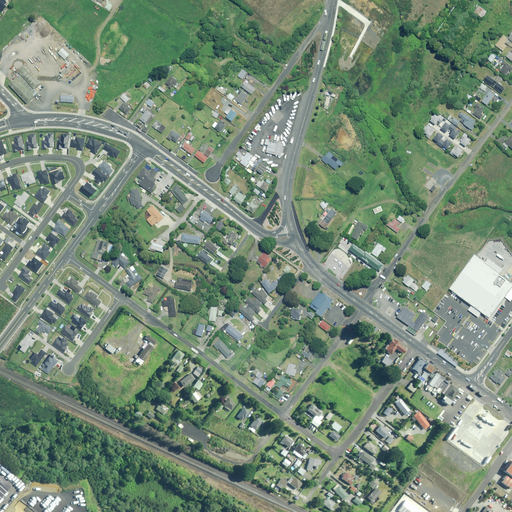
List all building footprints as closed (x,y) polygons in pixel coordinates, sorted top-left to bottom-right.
[(477,6),(473,13),(482,19),(487,12),(477,6)] [(217,11),(215,9),(210,15),(213,17),(210,19),(215,23),(220,16),(216,13),(217,11)] [(386,14),(380,10),(377,13),(383,18),(386,14)] [(226,14),(225,16),(224,15),(217,25),(223,29),(230,19),(229,19),(230,17),(226,14)] [(511,42),(502,36),(495,46),(503,51),(504,49),(505,50),(507,47),(504,45),(505,43),(508,46),(511,42)] [(73,59),(65,51),(61,56),(68,64),(73,59)] [(496,56),(492,53),(487,60),(491,62),(496,56)] [(220,72),(216,67),(217,66),(211,59),(211,60),(202,66),(211,78),(220,72)] [(511,70),(504,64),(499,71),(507,77),(510,72),(511,70)] [(247,72),(243,69),(238,76),(242,79),(247,72)] [(43,87),(27,70),(21,76),(37,93),(43,87)] [(505,88),(487,75),(484,81),(501,93),(505,88)] [(178,81),(171,76),(166,84),(169,86),(168,87),(171,89),(178,81)] [(39,97),(22,79),(12,88),(29,106),(39,97)] [(256,89),(245,81),(241,87),(252,94),(256,89)] [(226,90),(221,86),(218,91),(223,95),(226,90)] [(249,95),(241,90),(238,93),(240,94),(236,101),(242,105),(249,95)] [(494,95),(489,91),(481,101),(487,105),(494,95)] [(130,99),(124,94),(120,98),(126,103),(130,99)] [(77,99),(63,98),(63,106),(76,107),(77,99)] [(154,103),(149,99),(146,103),(151,107),(154,103)] [(131,109),(124,103),(119,108),(126,114),(131,109)] [(481,106),(477,103),(475,106),(477,108),(473,114),(480,119),(483,115),(481,114),(483,111),(482,110),(485,106),(482,104),(481,106)] [(238,114),(229,107),(225,113),(228,115),(226,117),(232,122),(238,114)] [(145,123),(152,114),(145,108),(142,112),(144,113),(140,119),(145,123)] [(465,115),(462,112),(459,116),(462,118),(460,121),(472,131),(475,127),(473,126),(476,122),(470,117),(469,117),(465,114),(465,115)] [(436,114),(431,121),(436,125),(439,122),(440,123),(444,118),(441,116),(440,117),(436,114)] [(227,125),(221,120),(216,126),(214,124),(212,126),(220,133),(227,125)] [(166,128),(157,121),(153,126),(162,133),(166,128)] [(447,123),(443,128),(447,132),(450,128),(454,131),(451,135),(456,139),(461,132),(457,129),(458,128),(452,124),(451,126),(447,123)] [(434,128),(429,125),(424,131),(429,134),(434,128)] [(181,136),(173,130),(167,138),(171,140),(172,139),(176,142),(176,141),(177,142),(181,136)] [(69,134),(64,133),(64,134),(61,134),(60,140),(58,140),(56,149),(61,150),(61,147),(68,148),(69,143),(68,143),(69,134)] [(454,143),(448,139),(446,143),(442,140),(445,136),(440,133),(435,139),(449,149),(454,143)] [(469,136),(465,133),(462,138),(464,140),(462,142),(467,146),(471,140),(467,137),(469,136)] [(35,134),(31,134),(31,135),(28,135),(28,141),(26,142),(26,150),(31,150),(31,148),(37,147),(37,142),(36,142),(35,134)] [(53,134),(48,134),(48,136),(45,136),(45,140),(42,140),(42,149),(47,149),(47,147),(53,147),(53,138),(53,134)] [(20,135),(14,136),(14,139),(13,139),(14,143),(12,144),(13,152),(17,151),(17,150),(24,149),(22,139),(21,139),(20,135)] [(511,135),(501,146),(505,150),(509,146),(511,149),(511,135)] [(85,139),(75,137),(75,140),(72,139),(70,146),(77,147),(76,149),(83,151),(85,139)] [(101,144),(94,139),(92,142),(89,140),(85,146),(91,150),(90,151),(95,154),(101,144)] [(266,141),(264,152),(280,155),(282,144),(266,141)] [(196,149),(186,142),(182,148),(192,154),(196,149)] [(106,143),(103,148),(108,152),(107,154),(114,158),(115,156),(117,158),(121,151),(106,143)] [(214,149),(210,146),(204,154),(208,157),(214,149)] [(464,150),(459,147),(457,151),(454,149),(451,153),(454,155),(455,154),(460,157),(464,150)] [(247,153),(242,149),(235,158),(240,161),(247,153)] [(208,158),(199,151),(195,156),(204,163),(208,158)] [(344,163),(329,152),(326,156),(325,155),(322,160),(327,165),(328,163),(336,170),(339,165),(341,166),(344,163)] [(253,156),(247,153),(240,163),(246,167),(253,156)] [(111,167),(103,161),(101,164),(100,163),(97,167),(110,176),(113,170),(110,168),(111,167)] [(267,166),(262,162),(257,170),(261,174),(267,166)] [(229,185),(232,181),(231,181),(227,178),(228,172),(231,168),(228,166),(224,171),(224,178),(226,178),(223,181),(229,185)] [(95,168),(91,173),(95,176),(94,177),(96,179),(95,181),(99,184),(101,181),(102,183),(104,180),(106,181),(108,177),(95,168)] [(49,172),(53,185),(60,183),(59,180),(64,179),(62,172),(59,173),(58,169),(49,172)] [(150,169),(148,172),(143,169),(138,175),(143,179),(139,185),(150,192),(156,183),(153,182),(155,179),(153,177),(156,174),(150,169)] [(42,170),(37,172),(41,183),(44,182),(45,185),(50,183),(48,176),(49,176),(46,170),(42,171),(42,170)] [(32,171),(27,172),(27,173),(20,175),(22,182),(25,181),(26,184),(28,183),(29,184),(36,182),(32,171)] [(16,173),(12,174),(13,176),(7,177),(9,183),(11,183),(13,190),(17,188),(17,189),(21,188),(16,173)] [(271,185),(263,180),(261,183),(259,181),(256,185),(266,192),(271,185)] [(317,181),(310,180),(309,189),(307,189),(306,196),(315,198),(317,185),(317,181)] [(92,185),(87,182),(82,188),(92,195),(96,190),(91,186),(92,185)] [(330,188),(328,182),(320,186),(323,191),(330,188)] [(181,190),(177,185),(171,191),(183,204),(189,199),(181,191),(181,190)] [(238,189),(234,186),(229,192),(233,195),(238,189)] [(49,192),(44,188),(43,190),(40,187),(33,196),(44,203),(48,198),(46,197),(49,192)] [(144,206),(138,189),(130,191),(131,194),(130,194),(131,197),(129,198),(132,205),(134,204),(134,206),(136,206),(137,209),(144,206)] [(29,196),(24,192),(21,196),(19,195),(13,203),(20,208),(29,196)] [(246,197),(239,192),(233,200),(235,202),(236,201),(241,205),(246,197)] [(259,205),(253,201),(246,209),(249,211),(251,209),(254,212),(259,205)] [(42,205),(39,203),(38,205),(34,203),(29,210),(30,211),(28,213),(33,216),(35,214),(37,216),(41,210),(39,209),(42,205)] [(164,218),(153,205),(147,211),(152,216),(147,220),(152,226),(157,222),(158,223),(164,218)] [(185,208),(182,205),(176,210),(180,213),(185,208)] [(383,211),(381,206),(373,210),(375,214),(383,211)] [(66,212),(64,211),(61,217),(74,226),(78,221),(75,218),(76,217),(71,213),(72,212),(68,209),(66,212)] [(214,218),(204,210),(200,215),(201,216),(200,218),(204,222),(206,220),(210,223),(214,218)] [(336,213),(331,210),(323,220),(319,224),(326,229),(329,225),(328,225),(336,213)] [(18,216),(13,212),(12,213),(10,212),(8,214),(6,212),(2,218),(7,221),(6,222),(10,226),(18,216)] [(29,222),(24,219),(23,220),(19,217),(15,223),(18,225),(15,229),(22,234),(27,227),(26,226),(29,222)] [(71,228),(59,219),(55,223),(56,224),(55,225),(56,225),(53,229),(58,233),(59,232),(64,236),(71,228)] [(400,223),(395,219),(392,223),(390,222),(387,225),(397,232),(400,229),(397,226),(400,223)] [(225,224),(221,221),(216,227),(220,231),(225,224)] [(368,227),(359,221),(354,229),(356,230),(351,237),(357,240),(363,229),(366,231),(368,227)] [(227,236),(225,234),(222,237),(225,239),(223,242),(227,245),(228,243),(232,246),(239,236),(232,230),(227,236)] [(61,240),(51,232),(46,238),(50,241),(48,243),(53,247),(57,243),(58,243),(61,240)] [(201,237),(183,234),(181,242),(200,245),(201,237)] [(109,243),(98,240),(94,252),(93,252),(91,258),(101,261),(103,255),(105,256),(109,243)] [(218,248),(209,240),(205,245),(214,253),(218,248)] [(165,246),(152,242),(150,248),(162,252),(165,246)] [(386,249),(379,243),(372,253),(377,257),(382,251),(384,252),(386,249)] [(14,248),(10,245),(9,246),(6,244),(1,251),(3,253),(1,256),(5,259),(14,248)] [(50,248),(44,244),(41,249),(39,248),(35,253),(45,260),(51,252),(48,251),(50,248)] [(350,248),(380,270),(384,264),(366,251),(365,252),(353,244),(350,248)] [(212,253),(201,246),(197,251),(208,259),(212,253)] [(261,265),(260,266),(262,268),(263,266),(266,268),(272,259),(269,257),(270,256),(267,254),(266,254),(264,252),(257,262),(261,265)] [(117,264),(123,269),(128,263),(117,253),(107,264),(113,268),(117,264)] [(340,259),(331,253),(326,260),(330,263),(334,267),(340,259)] [(511,289),(511,280),(501,273),(500,272),(494,268),(489,265),(487,263),(476,255),(453,286),(451,289),(453,291),(476,307),(491,318),(507,297),(511,289)] [(43,264),(34,257),(31,261),(29,260),(26,265),(36,272),(43,264)] [(490,258),(487,263),(501,273),(505,269),(490,258)] [(23,265),(20,270),(21,271),(17,276),(29,285),(33,279),(29,276),(30,276),(28,274),(31,271),(23,265)] [(169,270),(161,266),(156,275),(163,279),(169,270)] [(349,269),(344,266),(338,273),(343,277),(349,269)] [(136,277),(130,268),(126,270),(130,276),(128,277),(130,280),(127,283),(130,287),(142,279),(139,275),(136,277)] [(414,280),(408,276),(406,278),(405,277),(403,279),(404,280),(403,282),(409,287),(416,292),(419,287),(413,282),(414,280)] [(79,283),(71,277),(69,280),(67,279),(65,283),(79,293),(83,289),(77,285),(79,283)] [(184,279),(179,277),(178,282),(176,282),(174,288),(191,291),(192,283),(183,281),(184,279)] [(271,285),(267,279),(262,282),(269,294),(280,286),(276,281),(271,285)] [(431,284),(427,281),(422,287),(427,291),(428,290),(427,290),(431,284)] [(25,289),(19,285),(18,287),(17,286),(12,292),(13,293),(12,294),(13,295),(11,298),(16,302),(25,289)] [(160,288),(155,285),(153,288),(149,286),(147,290),(146,289),(144,294),(149,296),(147,301),(153,303),(160,288)] [(256,287),(252,292),(265,305),(268,302),(266,298),(268,296),(267,294),(266,292),(262,288),(260,291),(256,287)] [(60,289),(56,294),(70,304),(74,299),(72,297),(72,295),(66,291),(64,293),(60,289)] [(98,296),(91,291),(90,292),(88,291),(83,297),(98,308),(102,302),(97,298),(98,296)] [(316,313),(322,317),(333,300),(326,296),(326,293),(324,292),(322,294),(320,291),(309,306),(316,311),(316,313)] [(489,320),(490,318),(454,291),(453,291),(452,292),(472,306),(469,310),(479,317),(482,314),(489,320)] [(250,296),(245,301),(258,314),(261,311),(260,309),(261,308),(260,307),(263,304),(257,298),(254,301),(250,296)] [(172,297),(167,297),(168,300),(163,301),(163,307),(168,306),(170,317),(177,316),(175,299),(172,299),(172,297)] [(55,304),(51,301),(47,305),(61,316),(66,310),(63,308),(64,307),(58,303),(55,304)] [(94,309),(91,307),(89,309),(82,304),(81,305),(79,304),(76,308),(79,309),(79,311),(89,318),(92,314),(91,312),(94,309)] [(243,305),(238,310),(252,323),(256,319),(253,317),(254,316),(253,315),(255,313),(250,307),(247,310),(243,305)] [(218,308),(211,307),(209,321),(216,322),(218,308)] [(415,322),(412,320),(416,315),(405,307),(398,317),(410,326),(412,328),(415,322)] [(54,314),(45,308),(39,316),(44,320),(45,319),(52,324),(54,322),(55,323),(57,320),(52,316),(54,314)] [(302,310),(292,308),(291,317),(294,319),(301,320),(302,310)] [(238,313),(233,309),(229,313),(233,317),(238,313)] [(415,322),(412,328),(419,332),(429,317),(422,312),(415,322)] [(88,321),(81,316),(79,318),(73,313),(70,317),(73,319),(72,321),(77,325),(76,326),(81,330),(88,321)] [(53,329),(40,320),(37,323),(40,325),(36,331),(39,333),(40,332),(42,332),(42,331),(44,333),(45,332),(49,335),(53,329)] [(331,327),(323,320),(319,326),(327,332),(331,327)] [(243,336),(228,323),(225,326),(227,328),(225,330),(239,342),(243,336)] [(206,326),(199,324),(197,330),(194,329),(193,334),(202,337),(204,330),(205,331),(206,326)] [(72,331),(65,325),(61,331),(63,332),(62,333),(73,341),(75,338),(75,336),(78,333),(73,330),(72,331)] [(419,332),(410,326),(407,329),(416,335),(419,332)] [(31,338),(27,335),(23,342),(21,341),(18,345),(21,347),(19,351),(24,354),(29,346),(30,347),(34,342),(30,339),(31,338)] [(136,355),(134,357),(136,359),(134,361),(140,365),(153,348),(151,347),(156,342),(147,335),(144,339),(148,342),(147,344),(144,343),(141,347),(143,349),(137,356),(136,355)] [(67,340),(63,337),(60,342),(56,339),(53,344),(63,351),(66,347),(69,344),(66,342),(67,340)] [(232,353),(220,339),(214,345),(218,350),(219,349),(227,358),(232,353)] [(403,349),(390,339),(381,351),(388,356),(395,346),(402,351),(403,349)] [(365,351),(352,342),(347,349),(359,358),(365,351)] [(115,349),(108,344),(105,348),(112,354),(115,349)] [(314,352),(309,348),(306,352),(305,351),(302,354),(309,359),(314,352)] [(458,367),(459,365),(442,348),(438,353),(458,367)] [(46,353),(41,350),(38,355),(35,353),(31,359),(32,360),(30,362),(36,366),(46,353)] [(183,354),(178,350),(170,361),(176,365),(183,354)] [(59,361),(53,357),(52,358),(50,356),(45,363),(46,364),(43,370),(48,374),(54,365),(55,367),(59,361)] [(383,356),(378,362),(384,367),(388,361),(383,356)] [(417,359),(410,368),(417,373),(424,363),(417,359)] [(296,366),(290,363),(286,373),(294,377),(297,370),(295,369),(296,366)] [(431,369),(424,363),(420,368),(427,374),(430,371),(431,369)] [(203,368),(201,366),(199,368),(198,367),(192,373),(197,377),(203,368)] [(503,373),(498,369),(496,372),(494,370),(492,372),(495,374),(493,376),(491,375),(489,378),(497,384),(497,383),(500,385),(505,379),(501,376),(503,373)] [(280,376),(281,374),(276,370),(272,376),(279,381),(281,377),(280,376)] [(444,408),(450,400),(457,391),(430,371),(427,374),(432,377),(426,384),(430,387),(431,386),(435,389),(440,383),(441,381),(445,384),(438,393),(442,396),(437,403),(444,408)] [(428,375),(423,372),(418,379),(423,382),(428,375)] [(194,379),(190,373),(179,382),(183,387),(194,379)] [(264,375),(260,373),(253,382),(262,388),(267,381),(262,378),(264,375)] [(292,380),(284,375),(276,386),(280,389),(283,385),(287,387),(292,380)] [(276,382),(271,379),(267,385),(271,388),(276,382)] [(203,384),(198,380),(191,389),(193,390),(195,388),(198,390),(203,384)] [(410,383),(406,387),(412,392),(416,387),(410,383)] [(319,395),(318,396),(324,401),(329,394),(324,390),(324,391),(322,389),(318,394),(319,395)] [(201,396),(196,390),(188,396),(194,403),(201,396)] [(284,393),(279,390),(275,396),(280,399),(284,393)] [(231,400),(225,396),(223,399),(226,401),(223,405),(224,406),(224,407),(230,412),(235,404),(230,401),(231,400)] [(410,411),(399,398),(393,402),(405,416),(410,411)] [(168,409),(161,404),(159,406),(158,405),(155,409),(163,415),(168,409)] [(323,413),(310,404),(309,407),(308,406),(307,408),(306,411),(314,417),(310,422),(316,427),(320,422),(319,421),(322,417),(321,416),(323,413)] [(392,410),(388,407),(383,413),(387,416),(392,410)] [(248,412),(243,408),(237,417),(241,420),(243,418),(244,419),(248,412)] [(143,415),(137,410),(133,415),(139,420),(143,415)] [(429,425),(418,411),(410,418),(413,421),(415,420),(424,430),(429,425)] [(262,421),(256,417),(247,429),(253,433),(262,421)] [(340,427),(333,421),(329,427),(337,432),(340,427)] [(388,434),(379,426),(374,431),(383,439),(388,434)] [(339,436),(332,431),(328,436),(335,441),(339,436)] [(293,442),(284,436),(279,443),(282,445),(282,444),(289,448),(293,442)] [(373,446),(368,442),(366,444),(365,443),(362,447),(372,455),(377,448),(373,445),(373,446)] [(304,447),(297,443),(292,453),(300,458),(301,457),(304,459),(307,454),(302,450),(304,447)] [(373,459),(362,451),(358,457),(368,465),(373,459)] [(268,452),(266,454),(276,462),(278,459),(268,452)] [(320,460),(308,458),(306,471),(311,471),(311,466),(317,467),(317,464),(320,465),(320,460)] [(290,462),(284,459),(281,464),(287,467),(290,462)] [(305,471),(300,467),(295,473),(300,476),(301,475),(302,475),(305,471)] [(353,478),(345,472),(340,478),(350,485),(352,483),(351,481),(353,478)] [(291,480),(284,475),(282,479),(281,478),(276,486),(281,489),(282,487),(284,488),(287,482),(297,489),(301,483),(292,477),(291,480)] [(511,488),(511,481),(507,478),(502,485),(510,491),(511,488)] [(0,499),(8,489),(0,481),(0,499)] [(376,484),(371,481),(368,486),(373,489),(376,484)] [(338,486),(336,485),(332,489),(342,500),(348,495),(339,486),(338,486)] [(380,493),(375,488),(366,498),(370,502),(380,493)] [(362,502),(355,497),(352,501),(358,506),(362,502)] [(336,505),(326,498),(321,504),(331,511),(336,505)]
